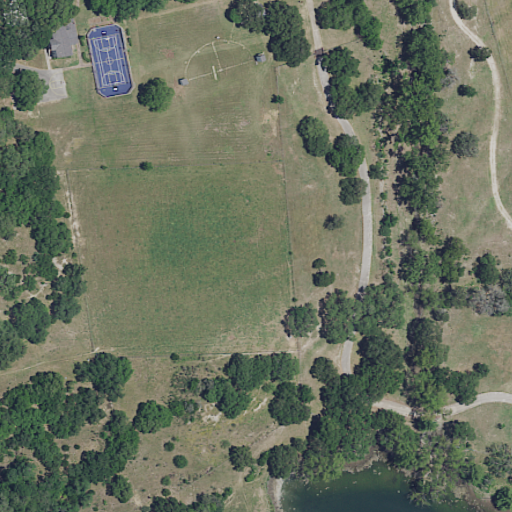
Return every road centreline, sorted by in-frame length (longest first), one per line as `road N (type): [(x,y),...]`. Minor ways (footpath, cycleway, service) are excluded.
road 1 (residential): [(308,0),(333,115),(359,117),(369,153),(370,271),(349,342),(351,373),(372,396),(431,416),(478,399),(511,402)]
road 2 (residential): [(0,246),(93,349),(169,362),(258,350),(350,352)]
